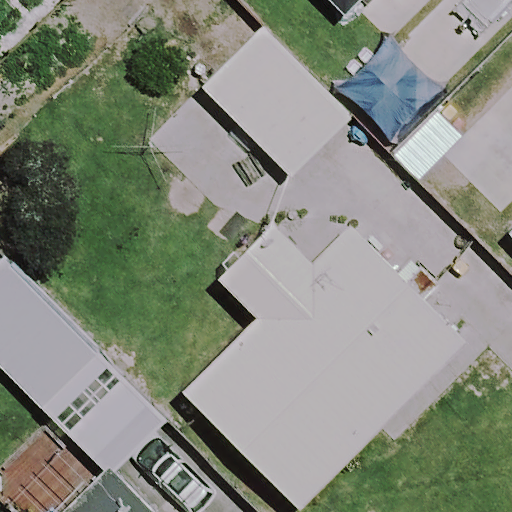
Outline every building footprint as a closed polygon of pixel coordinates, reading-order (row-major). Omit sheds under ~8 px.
[(345,122),(258,33),(198,92),(285,181),(345,122)] [(458,350),(315,201),(225,286),(257,319),(179,394),(290,511),(458,350)] [(511,227),(497,242),(511,256),(511,227)] [(92,358),(0,277),(0,377),(42,415),(92,358)] [(133,511),(94,473),(56,511),(133,511)]
